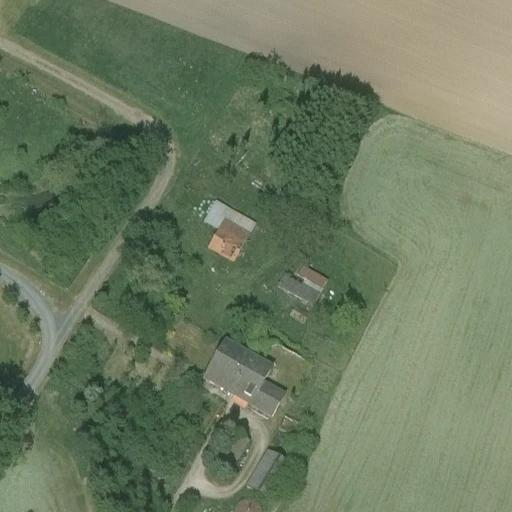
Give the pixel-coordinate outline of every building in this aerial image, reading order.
[(233,266),(256,226),(229,211),(206,251),(233,266)] [(312,311),(327,283),(299,266),(293,277),(286,273),(276,290),(312,311)] [(282,303),(278,311),(289,317),(289,318),(304,326),(309,316),(295,308),(294,309),(282,303)] [(271,420),(284,397),(263,385),(272,369),(225,342),(203,381),(271,420)] [(313,433),(285,418),(278,431),(306,446),(313,433)] [(209,467),(229,479),(249,444),(230,432),(209,467)] [(245,489),(269,503),(291,467),(266,453),(245,489)]
